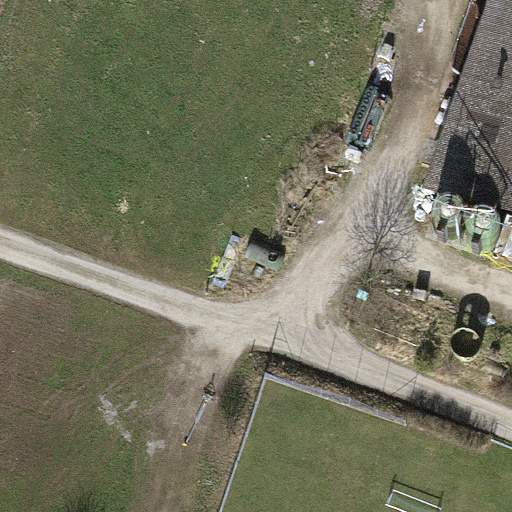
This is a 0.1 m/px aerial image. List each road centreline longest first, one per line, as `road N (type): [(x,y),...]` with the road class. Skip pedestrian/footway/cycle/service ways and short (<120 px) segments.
road 1 (track): [(511,426),(0,240)]
road 2 (track): [(511,285),(388,250),(330,264),(280,346)]
